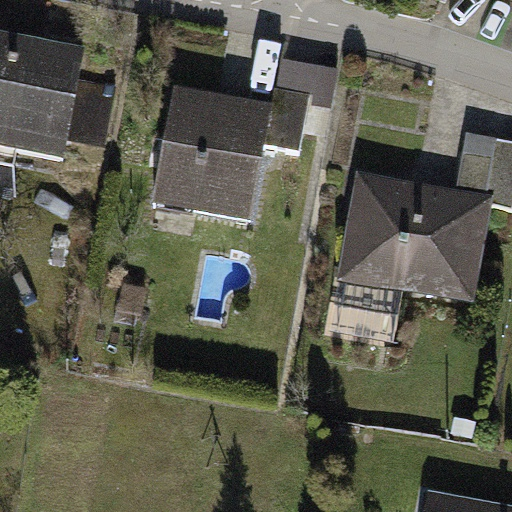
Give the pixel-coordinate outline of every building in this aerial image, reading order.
[(511,0),(471,0),(511,15),(511,11),(511,0)] [(86,60),(0,43),(0,150),(65,163),(86,60)] [(90,80),(83,148),(115,151),(122,84),(90,80)] [(271,118),(170,98),(146,214),(249,234),(265,156),(300,163),(313,101),(276,94),(271,118)] [(511,151),(467,142),(455,199),(494,207),(511,210),(511,151)] [(455,199),(356,180),(335,284),(473,311),(494,207),(455,199)] [(406,340),(406,304),(342,304),(342,340),(406,340)] [(511,511),(511,510),(425,495),(421,511),(511,511)]
